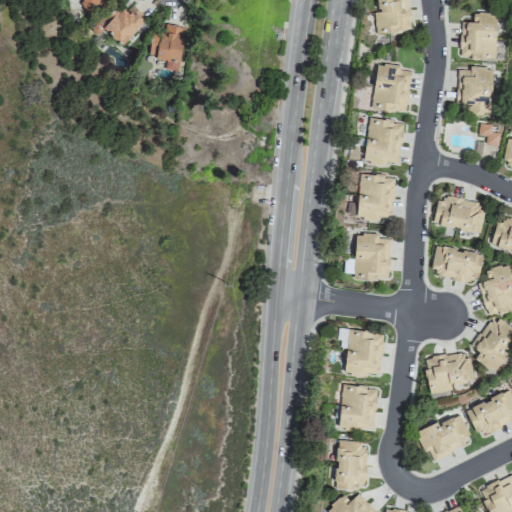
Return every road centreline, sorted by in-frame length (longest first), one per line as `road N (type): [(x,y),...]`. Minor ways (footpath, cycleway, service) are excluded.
road 1 (secondary): [(273,511),(332,0)]
road 2 (secondary): [(306,0),(255,511)]
road 3 (residential): [(432,0),(436,57),(417,180),(397,453),(407,486)]
road 4 (residential): [(422,160),(511,192),(462,480),(430,492),(407,486)]
road 5 (residential): [(273,292),(445,318)]
